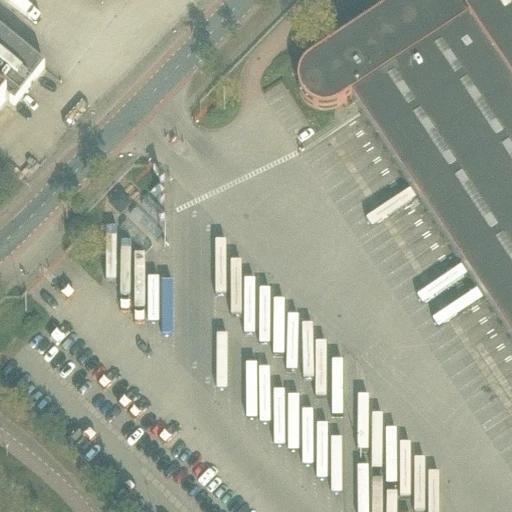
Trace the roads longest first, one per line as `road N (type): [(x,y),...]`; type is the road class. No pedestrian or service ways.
road 1 (tertiary): [(0,248),(34,223),(247,0)]
road 2 (unknown): [(204,173),(185,405)]
